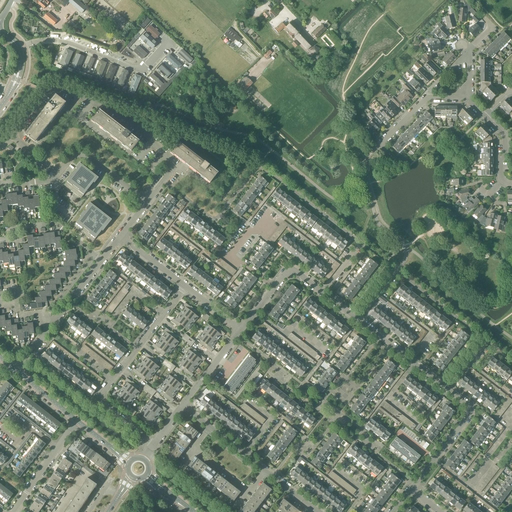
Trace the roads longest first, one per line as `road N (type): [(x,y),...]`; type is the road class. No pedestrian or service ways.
road 1 (residential): [(146,201),(171,169),(150,136),(109,107),(58,88),(15,137),(58,171)]
road 2 (residential): [(154,445),(97,399),(184,286)]
road 3 (residential): [(169,40),(141,71),(57,40),(18,47)]
road 4 (residential): [(360,321),(290,272),(241,330)]
road 5 (residential): [(411,490),(468,414),(447,388)]
